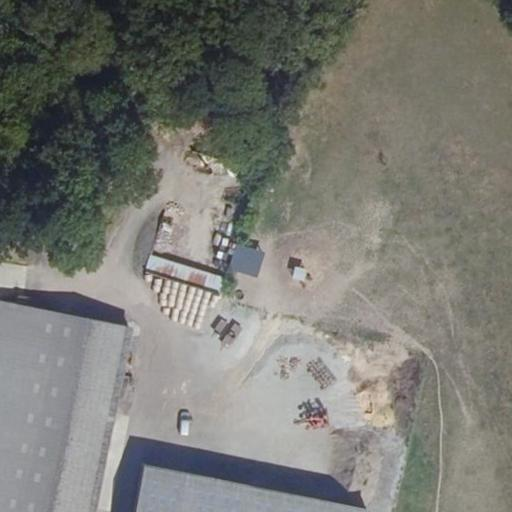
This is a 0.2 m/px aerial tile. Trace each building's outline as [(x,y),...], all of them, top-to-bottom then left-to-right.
[(257,276),(265,251),(237,243),(229,268),(257,276)] [(149,257),(146,270),(221,286),(223,273),(149,257)] [(120,511),(169,310),(24,275),(0,375),(0,511),(120,511)] [(211,314),(216,294),(204,291),(199,311),(211,314)] [(303,382),(302,424),(318,425),(318,432),(350,433),(351,383),(303,382)] [(361,511),(147,468),(138,511),(361,511)]
